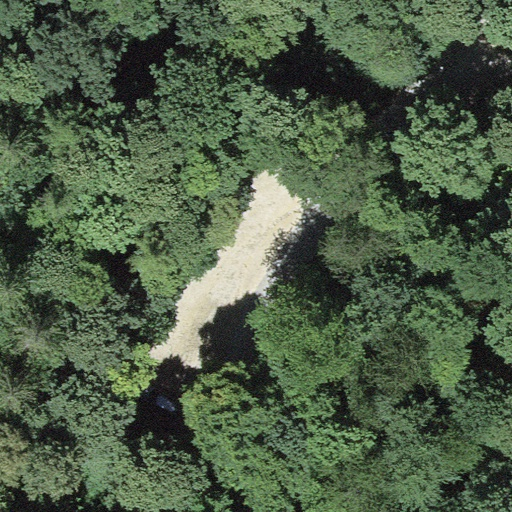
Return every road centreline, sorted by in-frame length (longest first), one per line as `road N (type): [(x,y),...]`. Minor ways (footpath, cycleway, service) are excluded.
road 1 (track): [(356,229),(180,511)]
road 2 (unclassified): [(356,229),(459,67)]
